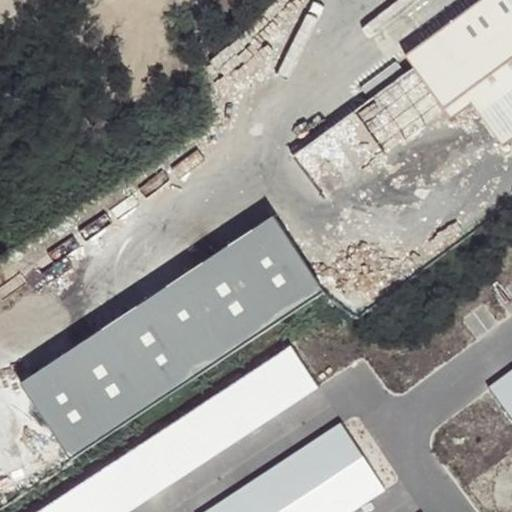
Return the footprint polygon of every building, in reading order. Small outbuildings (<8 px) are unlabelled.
[(511,138),(511,0),(484,0),(406,58),(416,70),(447,112),(453,120),(473,106),(502,145),(511,138)] [(447,112),(416,70),(293,159),(326,202),(447,112)] [(511,138),(502,145),(505,149),(511,143),(511,138)] [(280,224),(27,390),(76,464),(329,298),(280,224)] [(293,346),(39,511),(128,511),(320,386),(293,346)] [(511,371),(489,388),(511,419),(511,371)] [(351,511),(386,489),(344,425),(209,511),(351,511)]
